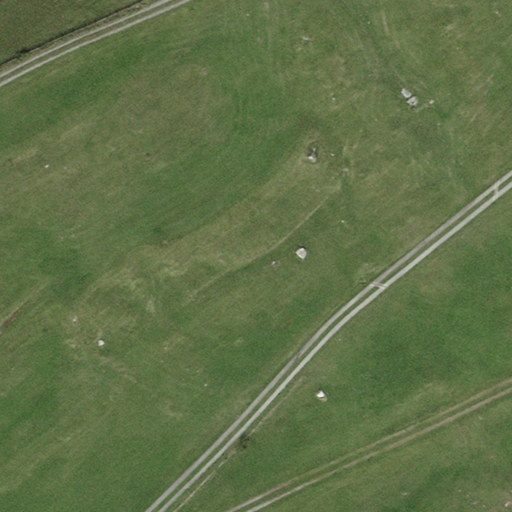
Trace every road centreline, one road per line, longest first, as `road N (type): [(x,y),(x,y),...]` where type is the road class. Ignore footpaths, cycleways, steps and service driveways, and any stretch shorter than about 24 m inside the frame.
road 1 (track): [(156,511),(365,295),(511,178)]
road 2 (track): [(244,511),(511,392)]
road 3 (track): [(182,0),(0,88)]
